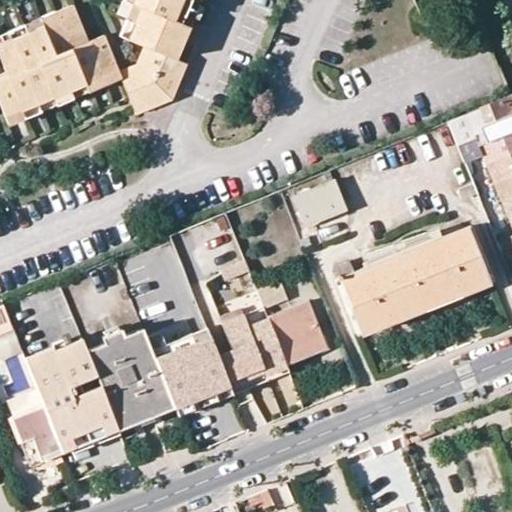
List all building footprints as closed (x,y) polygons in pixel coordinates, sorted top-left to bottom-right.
[(184,27),(175,23),(184,0),(124,0),(124,1),(134,6),(121,37),(145,48),(138,65),(164,93),(176,63),(181,51),(184,45),(177,43),(184,27)] [(184,0),(175,23),(184,27),(177,43),(184,45),(195,19),(200,6),(202,0),(184,0)] [(474,3),(459,9),(469,34),(484,28),(474,3)] [(195,19),(200,22),(206,9),(200,6),(195,19)] [(23,111),(27,119),(124,80),(121,73),(108,43),(92,49),(88,42),(74,7),(10,32),(14,41),(0,46),(0,55),(2,61),(8,73),(0,76),(0,98),(7,117),(23,111)] [(0,36),(0,46),(14,41),(10,32),(0,36)] [(88,42),(92,49),(108,43),(105,35),(88,42)] [(189,69),(176,63),(164,93),(174,104),(189,69)] [(174,104),(164,93),(138,65),(121,73),(124,80),(139,118),(174,104)] [(511,96),(511,95),(447,122),(464,164),(489,154),(496,171),(490,174),(498,192),(503,189),(511,207),(505,210),(511,227),(511,237),(511,238),(511,96)] [(27,119),(23,111),(7,117),(11,126),(27,119)] [(295,198),(305,224),(345,207),(334,182),(295,198)] [(458,190),(462,200),(476,195),(472,184),(458,190)] [(305,224),(309,232),(348,215),(345,207),(305,224)] [(393,321),(389,313),(427,297),(468,281),(472,289),(492,282),(469,226),(353,272),(348,261),(336,265),(333,272),(358,335),(393,321)] [(228,280),(247,272),(243,260),(223,268),(228,280)] [(472,289),(468,281),(427,297),(389,313),(393,321),(472,289)] [(287,362),(313,353),(308,343),(323,337),(308,301),(269,317),(271,321),(287,362)] [(0,305),(0,334),(15,328),(5,304),(0,305)] [(287,362),(271,321),(248,329),(244,317),(222,325),(232,352),(242,377),(263,369),(266,377),(289,367),(287,362)] [(172,399),(170,394),(155,358),(155,357),(154,355),(144,328),(124,336),(121,329),(103,337),(106,343),(88,350),(117,422),(135,415),(138,422),(148,418),(157,414),(154,406),(172,399)] [(67,345),(63,334),(51,339),(54,347),(26,358),(29,365),(85,343),(84,338),(67,345)] [(220,357),(211,336),(155,357),(155,358),(170,394),(172,399),(175,407),(191,401),(205,396),(216,391),(231,386),(229,381),(220,357)] [(308,343),(313,353),(327,348),(323,337),(308,343)] [(88,350),(85,343),(29,365),(40,393),(45,407),(59,441),(86,430),(96,426),(101,437),(120,429),(117,422),(88,350)] [(232,352),(220,357),(229,381),(231,386),(235,395),(248,390),(242,377),(232,352)] [(266,377),(269,382),(291,373),(289,367),(266,377)] [(266,377),(263,369),(242,377),(248,390),(269,382),(266,377)] [(235,395),(231,386),(216,391),(221,401),(235,395)] [(205,396),(191,401),(195,411),(221,401),(216,391),(205,396)] [(45,407),(40,393),(7,405),(12,419),(45,407)] [(154,406),(157,414),(175,407),(172,399),(154,406)] [(195,411),(191,401),(175,407),(179,417),(195,411)] [(48,457),(63,451),(59,441),(45,407),(12,419),(30,465),(48,457)] [(138,422),(135,415),(117,422),(120,429),(138,422)] [(101,437),(96,426),(86,430),(59,441),(63,451),(63,452),(72,449),(101,437)] [(120,429),(101,437),(72,449),(73,453),(122,433),(120,429)]
